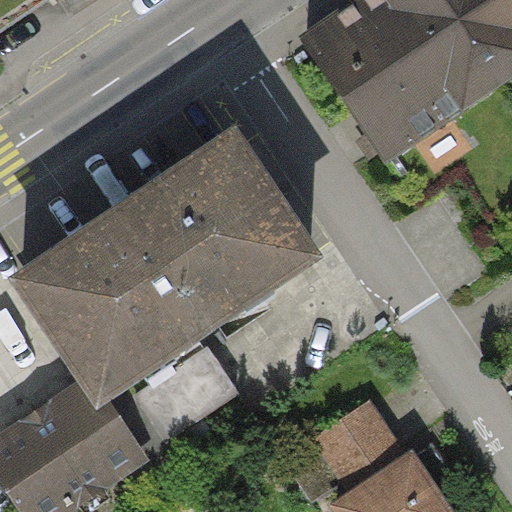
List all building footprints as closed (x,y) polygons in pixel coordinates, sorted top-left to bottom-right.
[(95,0),(45,0),(61,23),(95,0)] [(511,0),(369,0),(288,54),(372,180),(511,87),(511,0)] [(326,267),(239,136),(10,287),(98,418),(326,267)] [(320,511),(441,511),(378,413),(292,467),(320,511)] [(64,414),(0,456),(0,496),(10,511),(68,511),(111,484),(64,414)]
